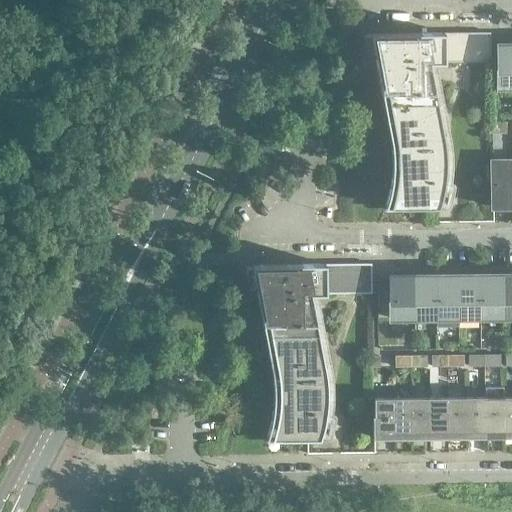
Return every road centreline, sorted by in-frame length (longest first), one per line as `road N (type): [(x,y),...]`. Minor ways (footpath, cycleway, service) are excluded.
road 1 (secondary): [(36,448),(269,0)]
road 2 (unclassified): [(511,464),(66,466),(36,448)]
road 3 (residential): [(511,231),(270,237)]
road 4 (residential): [(511,5),(389,0)]
